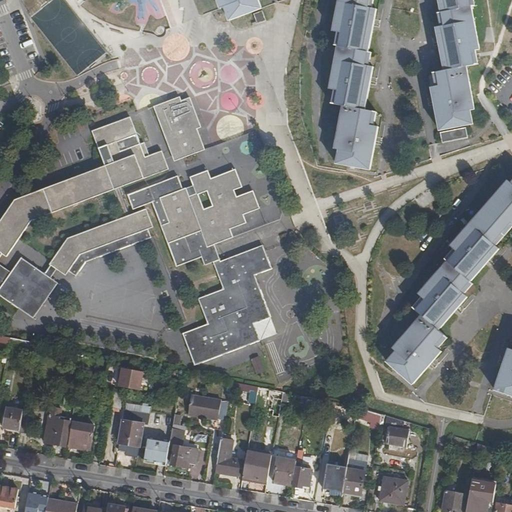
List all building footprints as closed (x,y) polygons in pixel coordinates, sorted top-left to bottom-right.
[(217,0),(221,9),(225,8),(230,21),(262,9),(258,0),(217,0)] [(339,0),(333,32),(338,33),(335,46),(338,46),(330,90),(334,90),(331,104),(344,107),(335,149),(339,150),(336,164),(371,170),(379,127),(375,126),(378,112),(366,109),(374,67),(370,66),(372,53),(369,52),(377,9),(373,8),(374,0),(339,0)] [(439,0),(442,13),(438,14),(440,27),(437,27),(445,71),(433,73),(436,86),(431,88),(440,131),(474,124),(471,111),(475,110),(467,67),(478,65),(476,51),(480,50),(472,7),(475,7),(473,0),(439,0)] [(257,24),(266,21),(263,11),(254,14),(257,24)] [(196,153),(205,149),(198,129),(201,127),(190,98),(182,101),(180,97),(155,107),(175,161),(184,158),(196,153)] [(0,294),(20,308),(34,318),(58,283),(51,278),(57,269),(66,275),(69,271),(76,276),(86,262),(151,237),(148,229),(153,227),(146,209),(130,215),(125,217),(68,238),(52,262),(50,264),(51,265),(45,274),(22,257),(11,272),(0,264),(0,256),(3,253),(7,256),(19,239),(32,220),(115,189),(120,187),(129,184),(169,169),(162,151),(150,155),(145,157),(141,144),(120,151),(117,142),(137,134),(130,117),(93,131),(106,166),(19,199),(15,200),(0,222),(0,294)] [(145,143),(141,144),(145,157),(150,155),(145,143)] [(199,298),(208,324),(199,327),(183,333),(195,365),(261,340),(254,323),(271,317),(255,275),(271,268),(263,245),(221,261),(215,245),(233,237),(230,229),(246,223),(243,215),(259,208),(253,191),(236,197),(234,190),(242,187),(236,169),(211,178),(208,170),(190,177),(196,193),(189,196),(186,188),(161,198),(170,222),(162,226),(166,237),(168,243),(185,237),(191,253),(200,250),(202,257),(205,265),(214,262),(224,289),(199,298)] [(511,182),(511,183),(509,181),(451,246),(454,250),(445,259),(448,262),(419,294),(422,298),(413,308),(422,316),(393,349),(396,352),(387,362),(413,384),(442,351),(438,349),(448,338),(439,329),(468,297),(464,294),(473,284),(470,281),(499,249),(496,245),(511,227),(511,182)] [(125,217),(130,215),(122,193),(120,187),(115,189),(125,217)] [(0,344),(9,346),(10,338),(1,336),(0,335),(0,344)] [(35,343),(10,338),(9,346),(9,347),(33,352),(35,343)] [(511,349),(509,348),(495,389),(511,395),(511,349)] [(74,365),(82,367),(84,353),(77,352),(74,365)] [(253,359),(257,374),(266,371),(261,356),(253,359)] [(140,388),(143,369),(120,365),(118,375),(120,375),(119,383),(140,388)] [(256,404),(259,388),(232,382),(230,388),(251,392),(249,403),(256,404)] [(282,400),(284,392),(268,390),(267,397),(282,400)] [(122,394),(114,393),(111,408),(120,410),(122,394)] [(218,419),(222,401),(192,395),(189,414),(218,419)] [(331,408),(332,402),(321,400),(320,406),(331,408)] [(151,408),(142,406),(141,413),(149,415),(151,408)] [(61,410),(51,408),(44,444),(67,447),(71,419),(60,417),(61,410)] [(20,432),(23,412),(6,409),(3,429),(20,432)] [(125,455),(137,458),(143,424),(148,425),(149,415),(141,413),(125,410),(118,450),(126,452),(125,455)] [(382,415),(376,413),(374,427),(380,428),(382,415)] [(28,434),(31,417),(23,416),(20,433),(28,434)] [(95,428),(74,424),(71,436),(69,448),(91,451),(95,428)] [(178,429),(178,426),(173,425),(173,428),(171,440),(170,446),(174,447),(171,465),(188,468),(188,462),(195,464),(198,451),(191,449),(179,447),(181,437),(183,437),(184,431),(178,429)] [(407,447),(409,430),(389,427),(387,443),(407,447)] [(199,440),(209,441),(209,434),(200,433),(199,440)] [(146,463),(166,467),(170,446),(171,440),(149,436),(146,463)] [(245,465),(246,461),(232,458),(234,441),(222,439),(216,472),(239,477),(240,475),(244,475),(245,465)] [(244,475),(243,478),(268,482),(272,456),(248,451),(246,461),(245,465),(244,475)] [(292,486),(296,462),(279,459),(275,483),(292,486)] [(347,469),(343,492),(362,496),(367,463),(349,460),(347,468),(347,469)] [(347,469),(347,468),(328,465),(324,489),(343,492),(347,469)] [(312,470),(297,468),(294,487),(303,488),(303,486),(310,487),(312,470)] [(473,473),(466,511),(488,511),(489,505),(484,504),(474,502),(475,492),(480,493),(482,483),(480,483),(481,474),(473,473)] [(403,506),(407,482),(384,478),(380,502),(403,506)] [(446,485),(445,492),(446,493),(442,511),(462,511),(466,496),(454,494),(456,486),(446,485)] [(17,490),(0,487),(0,506),(14,508),(17,490)] [(48,500),(49,495),(30,491),(26,511),(38,511),(39,510),(40,504),(47,505),(48,500)] [(485,498),(480,493),(475,492),(474,502),(484,504),(485,498)] [(76,511),(77,508),(62,505),(62,503),(48,500),(47,505),(46,511),(76,511)] [(495,511),(511,511),(511,506),(510,506),(510,504),(505,503),(505,505),(497,504),(495,511)]
